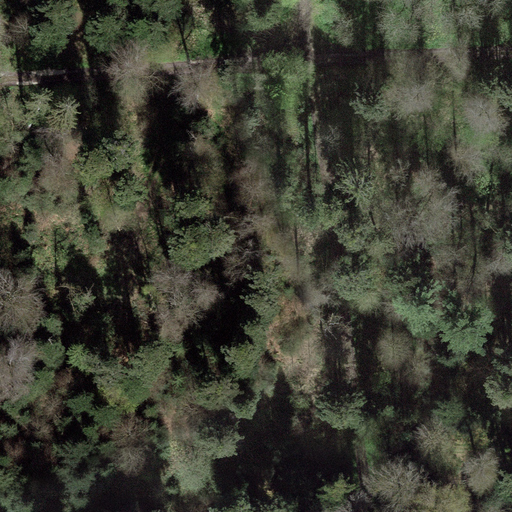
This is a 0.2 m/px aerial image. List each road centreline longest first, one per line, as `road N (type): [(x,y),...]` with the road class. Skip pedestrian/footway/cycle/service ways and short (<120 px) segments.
road 1 (track): [(314,50),(372,511)]
road 2 (track): [(314,50),(0,69)]
road 3 (track): [(511,42),(314,50)]
